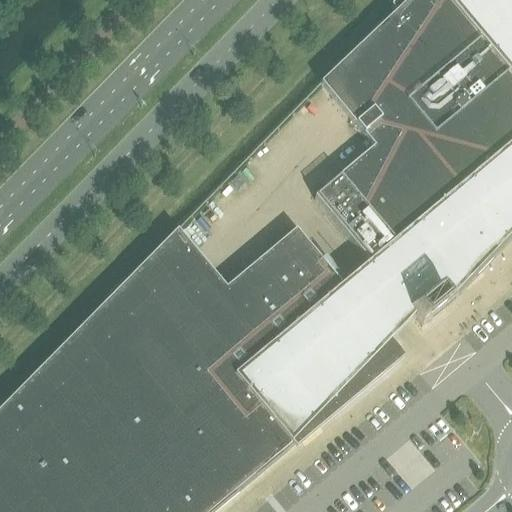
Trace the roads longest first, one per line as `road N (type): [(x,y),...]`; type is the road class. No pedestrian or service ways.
road 1 (secondary): [(0,285),(279,0)]
road 2 (secondary): [(209,0),(0,215)]
